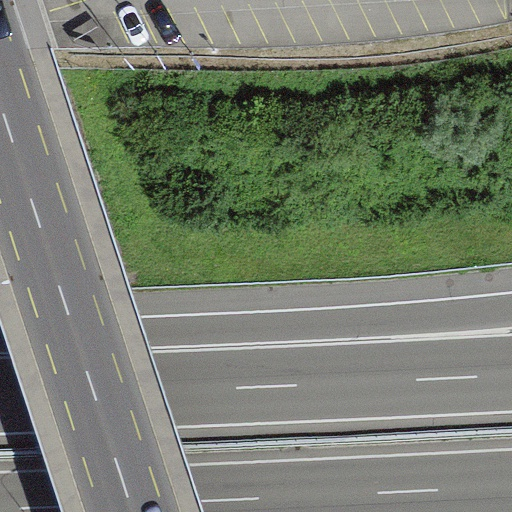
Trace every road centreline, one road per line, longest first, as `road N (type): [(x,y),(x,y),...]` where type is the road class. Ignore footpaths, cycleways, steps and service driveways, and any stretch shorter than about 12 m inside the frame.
road 1 (motorway): [(511,312),(0,378)]
road 2 (motorway): [(511,372),(0,397)]
road 3 (primary): [(0,93),(136,511)]
road 4 (motorway): [(0,510),(288,498)]
road 5 (motorway): [(288,498),(511,490)]
road 6 (motorway): [(288,498),(495,511)]
